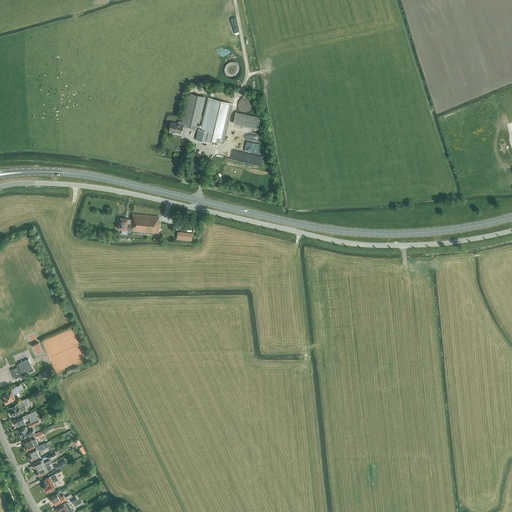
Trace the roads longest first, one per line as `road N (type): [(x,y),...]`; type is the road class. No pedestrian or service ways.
road 1 (unclassified): [(0,186),(90,186),(371,245),(511,230)]
road 2 (primary): [(50,172),(350,231),(446,230),(511,217)]
